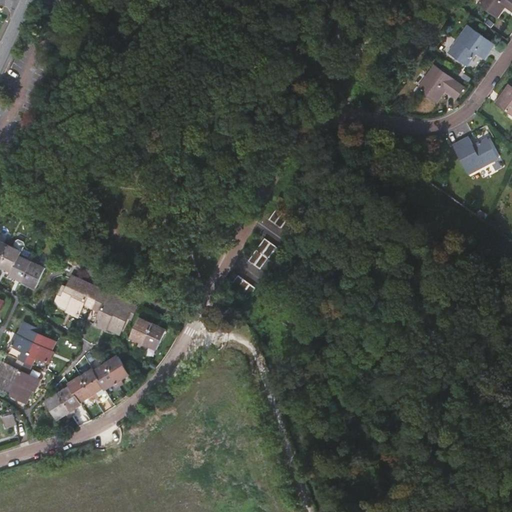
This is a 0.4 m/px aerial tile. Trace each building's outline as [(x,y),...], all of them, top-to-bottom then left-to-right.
[(511,10),(511,0),(481,0),(479,3),(497,16),(505,5),(511,10)] [(485,58),(495,44),(469,25),(449,52),(468,65),(477,52),(485,58)] [(456,98),(464,86),(435,65),(419,87),(437,100),(444,90),(456,98)] [(511,112),(511,85),(511,84),(498,102),(511,112)] [(454,144),(470,173),(498,158),(487,137),(474,144),(470,136),(454,144)] [(289,201),(280,196),(276,204),(285,209),(289,201)] [(302,226),(277,209),(270,220),(295,237),(302,226)] [(265,237),(257,249),(275,262),(284,251),(265,237)] [(0,264),(1,264),(12,241),(8,239),(6,243),(0,239),(0,264)] [(16,243),(12,241),(1,264),(13,270),(21,255),(23,251),(21,250),(24,243),(17,240),(16,243)] [(275,262),(257,249),(249,260),(267,274),(275,262)] [(24,281),(35,257),(31,255),(29,259),(21,255),(13,270),(13,271),(11,275),(24,281)] [(38,259),(35,257),(24,281),(36,287),(46,267),(37,263),(38,259)] [(72,279),(68,288),(75,291),(80,278),(74,275),(72,279)] [(257,288),(238,275),(230,286),(249,299),(257,288)] [(80,278),(75,291),(81,294),(87,281),(80,278)] [(81,294),(87,297),(93,284),(90,283),(87,281),(81,294)] [(89,298),(94,300),(100,287),(97,286),(93,284),(87,297),(89,298)] [(89,298),(87,297),(81,294),(75,291),(68,288),(64,286),(56,303),(69,309),(68,311),(79,316),(85,304),(93,308),(96,301),(94,300),(89,298)] [(105,290),(100,287),(94,300),(96,301),(100,303),(106,291),(105,290)] [(100,303),(107,306),(112,294),(106,291),(100,303)] [(112,309),(118,296),(112,294),(107,306),(112,309)] [(112,309),(119,312),(125,300),(118,296),(112,309)] [(125,300),(119,312),(123,314),(125,315),(131,303),(125,300)] [(119,312),(112,309),(107,306),(100,303),(96,301),(93,308),(101,312),(96,324),(106,329),(107,327),(120,333),(128,317),(125,315),(123,314),(119,312)] [(128,317),(132,318),(138,306),(131,303),(125,315),(128,317)] [(154,323),(141,317),(133,337),(141,341),(139,345),(143,347),(154,323)] [(23,351),(20,359),(26,362),(40,334),(41,330),(25,322),(18,336),(16,335),(11,346),(23,351)] [(154,323),(143,347),(147,349),(149,345),(157,349),(167,329),(154,323)] [(26,362),(33,365),(36,358),(49,363),(54,353),(52,352),(56,342),(40,334),(26,362)] [(119,356),(107,363),(114,374),(121,386),(125,383),(122,380),(131,374),(119,356)] [(26,362),(20,359),(15,368),(3,362),(0,368),(0,374),(0,385),(13,391),(26,362)] [(28,374),(33,365),(26,362),(13,391),(11,394),(11,396),(27,403),(34,390),(36,391),(41,381),(28,374)] [(114,374),(107,363),(95,371),(106,387),(107,389),(115,385),(117,388),(121,386),(114,374)] [(95,371),(94,369),(82,376),(96,398),(100,396),(97,392),(106,387),(95,371)] [(96,398),(82,376),(70,383),(71,386),(79,397),(82,402),(90,397),(93,401),(96,398)] [(75,409),(83,404),(82,402),(79,397),(71,386),(60,393),(73,415),(77,413),(75,409)] [(73,415),(60,393),(48,400),(59,419),(68,414),(70,417),(73,415)] [(18,423),(15,412),(5,416),(8,426),(18,423)]
